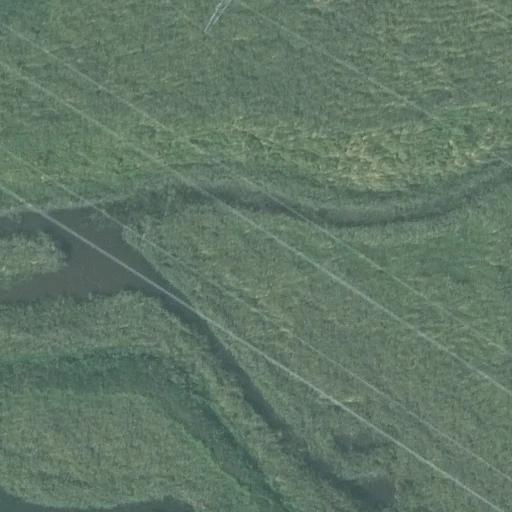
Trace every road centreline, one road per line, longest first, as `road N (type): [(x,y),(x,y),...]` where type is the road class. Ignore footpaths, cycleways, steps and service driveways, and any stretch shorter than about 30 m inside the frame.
road 1 (track): [(511,131),(420,152),(184,142),(0,170)]
road 2 (track): [(264,511),(160,388),(0,384)]
